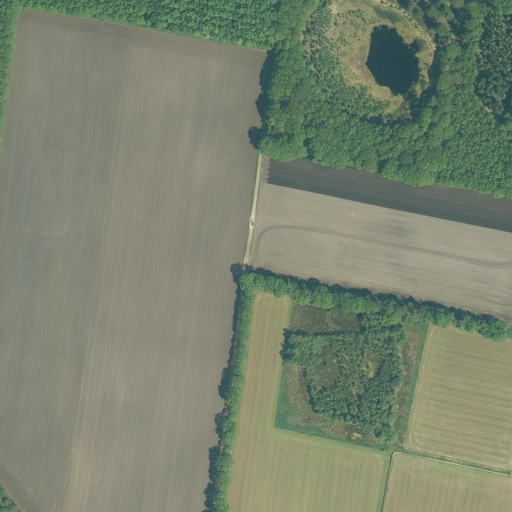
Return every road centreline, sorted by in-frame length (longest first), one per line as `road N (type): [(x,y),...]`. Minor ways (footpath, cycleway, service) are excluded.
road 1 (track): [(213,511),(285,0)]
road 2 (track): [(0,0),(275,51)]
